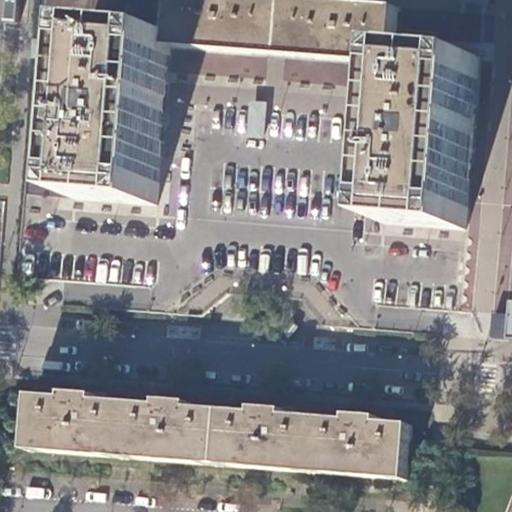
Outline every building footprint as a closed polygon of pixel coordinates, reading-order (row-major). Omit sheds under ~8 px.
[(7,0),(6,22),(16,23),(25,23),(26,0),(7,0)] [(171,45),(277,54),(396,64),(397,51),(399,36),(401,9),(293,0),(174,0),(172,32),(171,45)] [(511,197),(494,195),(470,193),(467,230),(385,224),(396,64),(277,54),(171,45),(158,206),(76,199),(90,26),(39,18),(25,218),(19,278),(153,289),(151,312),(165,313),(222,267),(317,276),(362,329),(378,330),(380,306),(458,311),(485,312),(510,315),(511,302),(511,197)] [(172,32),(90,26),(76,199),(158,206),(171,45),(172,32)] [(479,57),(397,51),(396,64),(385,224),(467,230),(470,193),(479,57)] [(410,482),(414,429),(383,426),(383,420),(351,418),(351,424),(288,419),(288,413),(257,410),(257,416),(193,411),(194,405),(162,403),(162,408),(99,403),(100,398),(68,395),(68,401),(36,398),(32,452),(410,482)]
